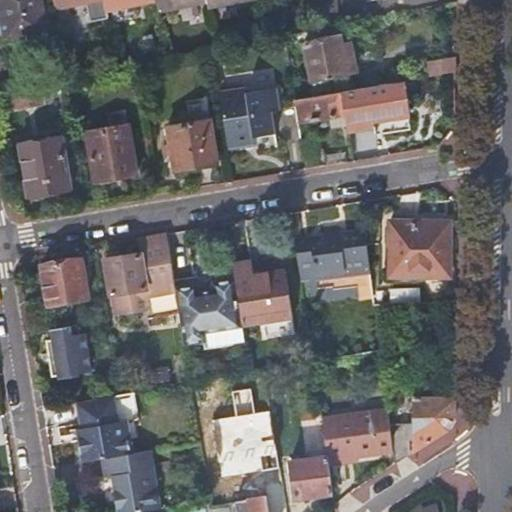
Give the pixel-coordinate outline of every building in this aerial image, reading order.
[(49,37),(41,0),(0,0),(0,5),(6,36),(25,33),(27,42),(49,37)] [(104,0),(106,8),(152,0),(104,0)] [(283,35),(286,50),(296,48),(294,33),(283,35)] [(341,91),(350,89),(340,34),(303,42),(314,96),(341,91)] [(430,75),(455,71),(455,54),(427,60),(430,75)] [(346,125),(347,131),(374,127),(373,119),(391,116),(386,83),(350,89),(341,91),(346,125)] [(40,85),(16,90),(19,107),(43,102),(40,85)] [(217,91),(227,145),(254,142),(253,137),(274,133),(274,132),(270,111),(278,110),(274,87),(245,92),(244,87),(217,91)] [(331,128),(346,125),(341,91),(314,96),(294,99),(298,121),(329,117),(331,128)] [(187,105),(190,123),(210,120),(207,102),(187,105)] [(210,120),(190,123),(167,127),(170,145),(172,158),(174,171),(217,163),(210,120)] [(137,174),(128,125),(87,132),(95,181),(137,174)] [(70,189),(62,138),(20,145),(28,197),(70,189)] [(306,168),(347,161),(345,152),(324,156),(323,149),(317,150),(315,140),(301,142),(306,168)] [(172,158),(170,145),(164,146),(166,160),(172,158)] [(449,276),(450,221),(390,222),(390,276),(449,276)] [(294,239),(300,279),(307,278),(310,303),(358,297),(357,286),(371,285),(364,230),(340,233),(338,225),(323,227),(324,236),(294,239)] [(149,297),(175,293),(174,289),(165,234),(137,238),(140,254),(118,257),(105,259),(114,315),(151,310),(149,297)] [(87,297),(80,258),(42,265),(48,304),(87,297)] [(241,321),(242,327),(290,318),(283,269),(251,274),(249,260),(232,263),(241,321)] [(195,286),(174,289),(175,293),(184,343),(203,340),(205,347),(245,341),(242,327),(241,321),(234,279),(212,282),(214,290),(197,293),(195,286)] [(75,323),(47,328),(49,340),(44,340),(51,377),(88,370),(82,335),(77,335),(75,323)] [(220,411),(217,390),(201,393),(204,414),(220,411)] [(81,461),(101,458),(133,452),(127,420),(138,418),(133,392),(115,394),(76,401),(80,427),(82,437),(77,439),(81,461)] [(454,417),(454,397),(413,397),(413,452),(447,430),(454,417)] [(326,449),(326,454),(328,465),(346,462),(345,458),(356,456),(392,451),(388,423),(386,410),(386,409),(321,418),(326,449)] [(321,418),(321,416),(300,418),(305,451),(326,449),(321,418)] [(407,425),(388,423),(392,451),(393,464),(408,454),(407,425)] [(112,511),(137,511),(160,508),(151,450),(133,452),(101,458),(104,477),(111,476),(111,478),(114,478),(116,488),(113,488),(114,491),(110,495),(112,511)] [(325,492),(327,510),(333,505),(328,465),(326,454),(289,459),(294,497),(325,492)] [(269,511),(267,494),(247,498),(235,500),(236,509),(236,511),(269,511)]
